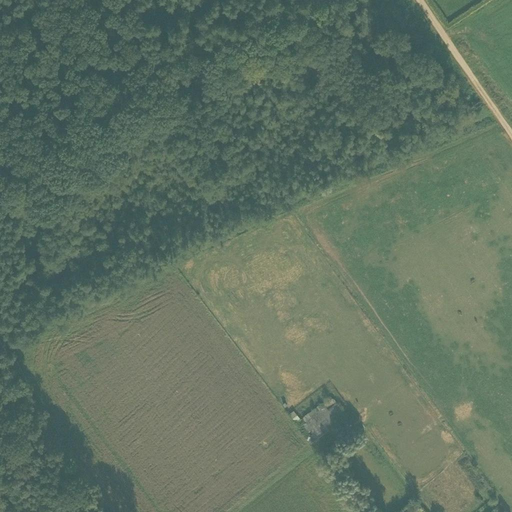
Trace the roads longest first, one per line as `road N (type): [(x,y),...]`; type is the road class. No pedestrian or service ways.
road 1 (track): [(311,0),(217,35),(0,178)]
road 2 (track): [(511,131),(421,0)]
